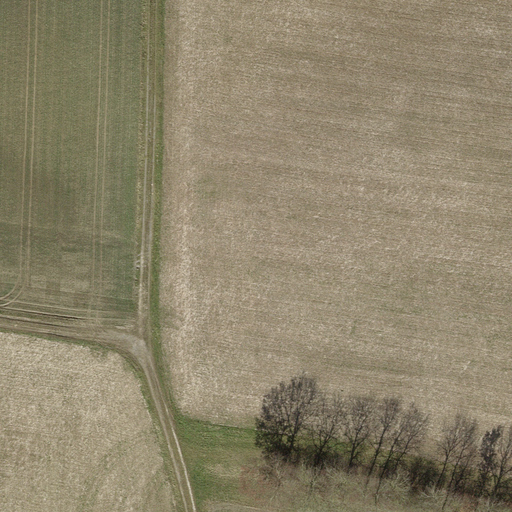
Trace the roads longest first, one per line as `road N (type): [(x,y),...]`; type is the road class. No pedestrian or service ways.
road 1 (track): [(155,0),(143,340),(190,511)]
road 2 (track): [(0,320),(143,340)]
